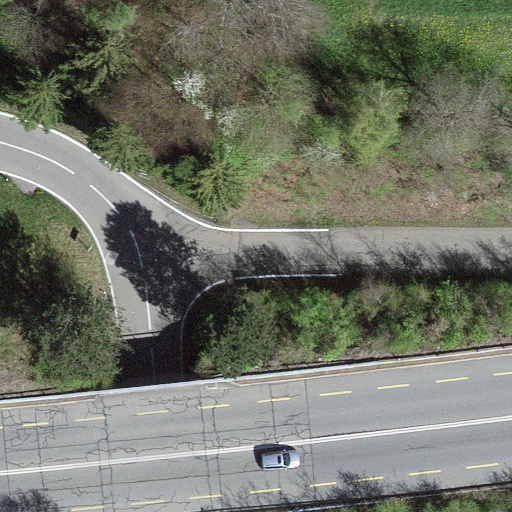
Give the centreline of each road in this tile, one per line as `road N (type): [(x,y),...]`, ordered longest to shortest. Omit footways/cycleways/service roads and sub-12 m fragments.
road 1 (primary): [(0,471),(511,415)]
road 2 (unclassified): [(511,251),(138,261)]
road 3 (tertiary): [(162,511),(138,261)]
road 4 (tertiary): [(138,261),(105,197),(65,168),(0,142)]
